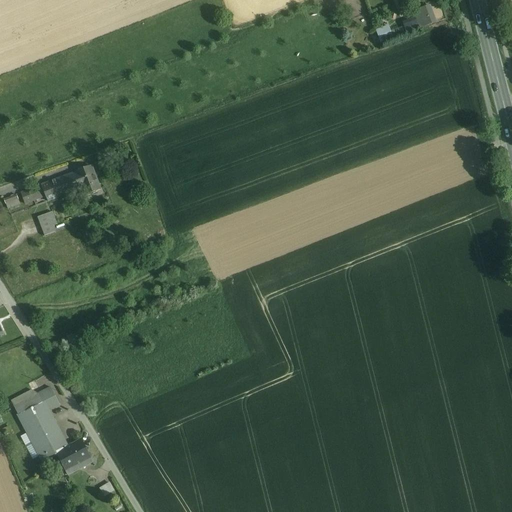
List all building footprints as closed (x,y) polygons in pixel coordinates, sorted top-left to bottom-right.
[(430,6),(414,12),(420,28),(436,22),(430,6)] [(388,27),(377,31),(381,42),(392,37),(388,27)] [(77,172),(42,186),(46,196),(47,201),(83,188),(85,193),(99,187),(91,166),(77,172)] [(42,186),(21,193),(25,204),(46,196),(42,186)] [(10,209),(23,203),(18,193),(6,199),(10,209)] [(49,213),(37,218),(44,236),(56,232),(49,213)] [(27,438),(54,423),(48,411),(34,419),(30,410),(54,397),(50,388),(13,408),(27,438)] [(54,397),(30,410),(34,419),(48,411),(60,405),(55,397),(54,397)] [(54,423),(27,438),(36,459),(52,451),(65,477),(76,471),(75,468),(69,472),(58,452),(65,448),(54,423)] [(9,426),(3,429),(6,435),(12,432),(9,426)] [(65,448),(58,452),(69,472),(75,468),(91,459),(81,440),(65,448)] [(101,487),(106,496),(116,491),(112,482),(101,487)]
